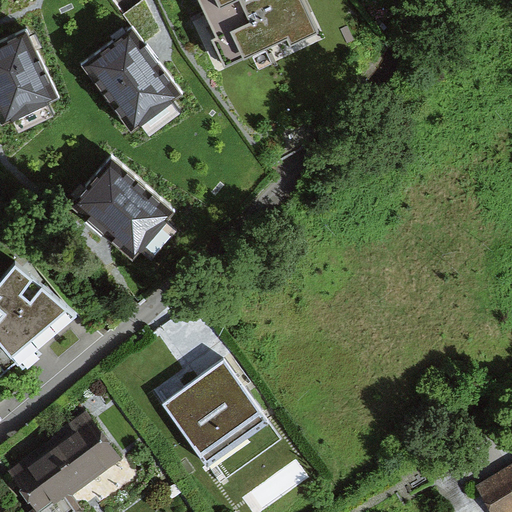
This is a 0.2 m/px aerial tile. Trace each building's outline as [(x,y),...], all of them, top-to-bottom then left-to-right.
[(223,60),(286,33),(292,42),(320,28),(307,0),(202,0),(218,30),(211,32),(223,60)] [(79,60),(128,129),(139,121),(149,134),(184,109),(176,97),(182,93),(153,52),(126,15),(104,32),(109,39),(79,60)] [(32,24),(29,17),(0,30),(0,124),(10,120),(16,133),(61,112),(55,99),(65,94),(43,46),(48,44),(38,22),(32,24)] [(180,206),(111,145),(84,175),(80,172),(66,188),(71,192),(63,201),(95,229),(132,262),(141,252),(151,261),(183,225),(172,216),(180,206)] [(0,272),(0,336),(19,361),(22,365),(42,347),(36,341),(78,307),(42,276),(31,290),(21,283),(33,267),(16,253),(0,272)] [(269,418),(225,355),(164,398),(208,461),(269,418)] [(87,408),(7,466),(34,503),(27,507),(30,511),(77,511),(83,508),(71,492),(122,456),(87,408)] [(511,462),(477,483),(494,511),(510,511),(511,511),(511,462)]
